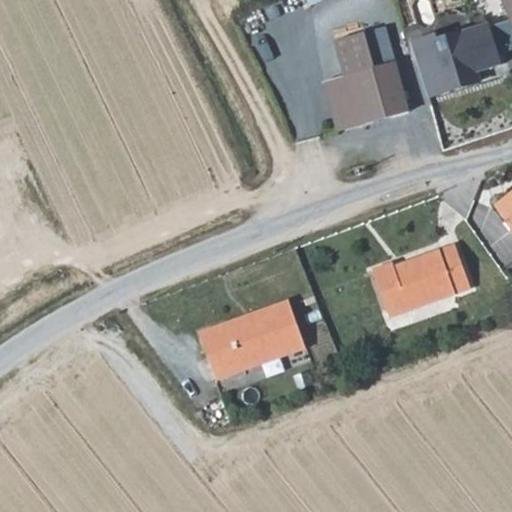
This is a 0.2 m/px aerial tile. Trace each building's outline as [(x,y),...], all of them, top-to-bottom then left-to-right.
[(248,11),(270,0),(210,0),(243,67),(268,54),(248,11)] [(511,0),(501,0),(511,22),(511,0)] [(436,36),(414,43),(431,97),(477,83),(474,73),(503,64),(490,25),(438,41),(436,36)] [(397,63),(323,82),(326,94),(337,131),(409,112),(397,63)] [(511,194),(497,206),(511,226),(511,194)] [(444,260),(458,255),(453,239),(438,243),(440,250),(444,260)] [(452,294),(469,288),(458,255),(444,260),(440,250),(395,266),(393,260),(372,268),(386,309),(450,288),(452,294)] [(290,301),(288,296),(229,319),(231,324),(290,301)] [(218,377),(307,343),(290,301),(231,324),(229,319),(201,331),(218,377)]
